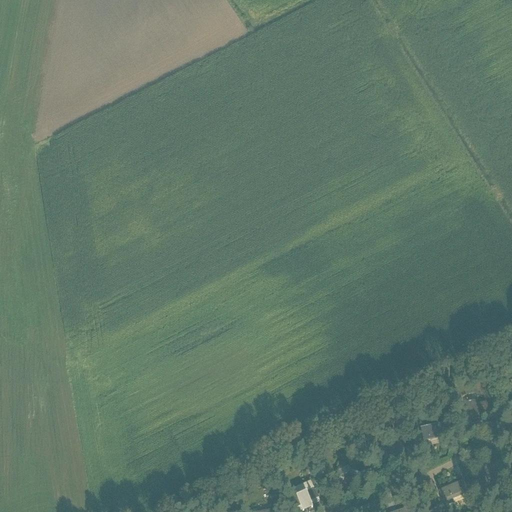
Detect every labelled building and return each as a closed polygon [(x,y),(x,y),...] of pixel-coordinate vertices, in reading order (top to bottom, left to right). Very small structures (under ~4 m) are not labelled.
[(462,409),(463,413),(465,422),(470,421),(470,418),(480,416),(481,418),(486,417),(485,412),(487,411),(485,403),(476,406),(475,402),(473,401),(466,403),(465,405),(466,408),(462,409)] [(421,429),(422,432),(424,442),(429,441),(429,438),(439,436),(440,438),(445,437),(444,433),(447,432),(445,424),(421,429)] [(458,434),(461,440),(466,438),(463,431),(458,434)] [(398,441),(377,452),(383,464),(390,460),(388,458),(396,454),(397,456),(402,454),(399,450),(402,448),(398,441)] [(483,468),(485,473),(488,472),(490,480),(500,476),(501,479),(508,476),(502,461),(483,468)] [(334,481),(332,487),(345,491),(347,486),(352,488),(353,483),(358,485),(362,475),(351,471),(350,476),(345,474),(343,479),(339,477),(337,481),(334,481)] [(462,482),(439,492),(442,499),(444,503),(445,507),(453,504),(451,500),(467,494),(462,482)] [(287,495),(291,503),(295,511),(301,510),(302,511),(312,507),(311,505),(318,502),(313,490),(296,498),(294,492),(287,495)]
